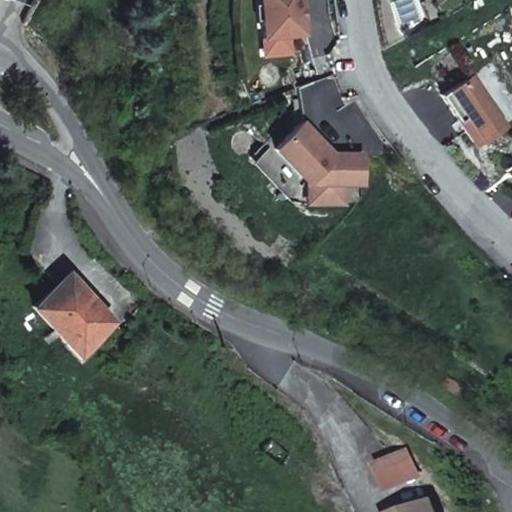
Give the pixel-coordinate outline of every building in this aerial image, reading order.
[(260,0),(264,38),(306,35),(304,18),(301,18),(300,9),(304,9),(302,0),(260,0)] [(472,72),(444,91),(477,141),(505,122),(472,72)] [(328,147),(306,121),(277,146),(310,182),(347,183),(366,184),(367,154),(331,153),(326,149),(328,147)] [(347,183),(310,182),(310,202),(346,203),(347,183)] [(33,306),(76,351),(111,320),(68,273),(33,306)] [(461,381),(445,371),(439,380),(455,390),(461,381)] [(420,476),(409,452),(376,466),(388,491),(420,476)] [(436,511),(431,499),(400,511),(436,511)]
